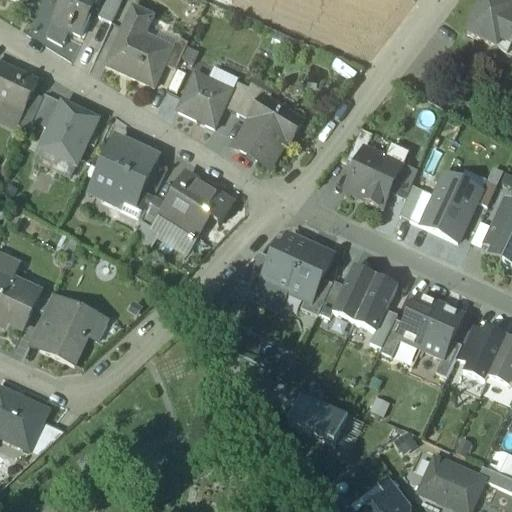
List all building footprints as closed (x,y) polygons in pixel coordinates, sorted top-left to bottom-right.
[(98,1),(95,0),(64,0),(55,20),(71,27),(68,32),(80,38),(98,1)] [(511,21),(511,20),(511,8),(494,0),(483,0),(465,39),(497,53),(499,48),(511,54),(511,21)] [(172,52),(143,38),(152,20),(133,10),(104,68),(153,92),(164,69),(172,52)] [(172,52),(164,69),(175,75),(188,48),(177,43),(172,52)] [(37,84),(0,65),(0,104),(21,115),(22,115),(32,94),(37,84)] [(232,96),(195,78),(177,115),(215,133),(224,112),(232,96)] [(232,96),(224,112),(236,118),(249,92),(237,86),(232,96)] [(270,98),(252,86),(249,92),(236,118),(250,125),(265,102),(267,103),(270,98)] [(32,94),(22,115),(21,115),(19,119),(30,125),(32,121),(43,99),(32,94)] [(62,104),(44,96),(43,99),(32,121),(49,130),(62,104)] [(267,103),(265,102),(250,125),(235,149),(269,171),(280,154),(279,153),(285,143),(289,146),(302,126),(267,103)] [(99,122),(62,104),(49,130),(39,150),(76,168),(99,122)] [(360,133),(345,166),(356,171),(364,154),(365,154),(372,139),(360,133)] [(157,162),(116,142),(91,193),(133,213),(136,206),(154,168),(157,162)] [(356,171),(344,196),(382,213),(391,194),(408,159),(391,151),(385,164),(365,154),(364,154),(356,171)] [(405,165),(391,194),(401,198),(415,170),(405,165)] [(154,168),(136,206),(149,212),(153,202),(167,174),(154,168)] [(166,209),(158,221),(159,222),(157,224),(192,247),(209,219),(219,226),(232,206),(187,177),(166,209)] [(445,182),(421,232),(457,248),(476,208),(481,198),(445,182)] [(481,198),(476,208),(486,213),(496,192),(486,187),(481,198)] [(166,209),(153,202),(149,212),(142,226),(152,232),(157,224),(159,222),(158,221),(166,209)] [(511,208),(504,204),(482,250),(491,254),(487,262),(502,269),(511,273),(511,208)] [(287,240),(281,253),(276,252),(271,263),(261,284),(288,297),(310,250),(287,240)] [(310,250),(288,297),(304,304),(310,307),(321,284),(332,260),(310,250)] [(258,256),(234,283),(249,290),(254,281),(261,284),(271,263),(258,256)] [(19,271),(5,264),(0,274),(0,279),(12,286),(19,271)] [(332,318),(353,328),(376,280),(355,271),(345,292),(332,318)] [(0,279),(0,322),(9,327),(9,328),(23,335),(41,299),(12,286),(0,279)] [(353,328),(375,338),(397,290),(376,280),(353,328)] [(310,307),(304,304),(300,313),(317,321),(318,319),(332,289),(321,284),(310,307)] [(329,324),(345,292),(333,286),(318,319),(329,324)] [(53,301),(37,333),(49,338),(49,337),(52,338),(57,328),(57,329),(67,308),(53,301)] [(440,311),(418,301),(405,330),(398,344),(399,345),(420,355),(440,311)] [(67,308),(57,329),(57,328),(52,338),(49,337),(49,338),(39,357),(74,374),(88,344),(99,323),(67,308)] [(462,321),(440,311),(420,355),(441,364),(442,365),(450,347),(462,321)] [(108,327),(99,323),(88,344),(97,349),(108,327)] [(394,325),(379,357),(391,363),(399,345),(398,344),(405,330),(394,325)] [(482,336),(471,331),(461,352),(455,365),(466,370),(482,336)] [(506,342),(484,332),(482,336),(466,370),(462,378),(484,388),(487,383),(506,342)] [(511,344),(506,342),(487,383),(508,393),(510,389),(511,384),(511,344)] [(461,352),(450,347),(442,365),(441,364),(434,379),(446,384),(455,365),(461,352)] [(287,431),(336,453),(349,425),(318,411),(323,399),(312,394),(306,406),(300,403),(287,431)] [(49,419),(0,395),(0,443),(30,458),(44,430),(49,419)] [(39,463),(64,440),(44,430),(30,458),(39,463)] [(511,435),(507,434),(502,448),(511,452),(511,435)] [(488,475),(504,483),(511,465),(511,462),(498,456),(488,475)] [(478,485),(435,465),(419,499),(446,511),(472,511),(483,487),(478,485)] [(511,500),(511,487),(483,474),(478,485),(483,487),(511,501),(511,500)] [(409,511),(388,485),(377,493),(385,504),(387,502),(394,511),(409,511)] [(385,504),(374,511),(394,511),(387,502),(385,504)]
